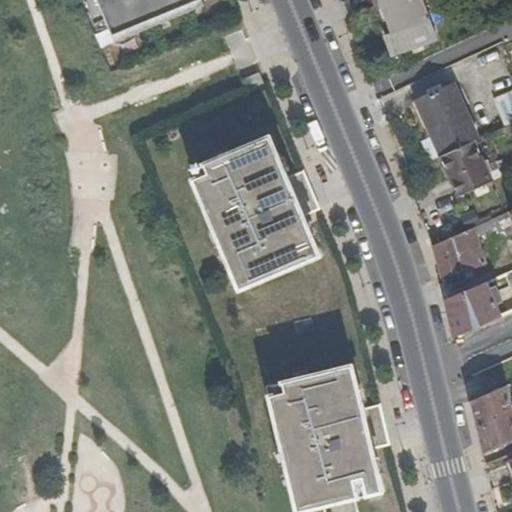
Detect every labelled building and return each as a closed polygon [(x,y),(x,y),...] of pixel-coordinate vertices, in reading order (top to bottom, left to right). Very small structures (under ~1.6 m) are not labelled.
[(98,22),(109,19),(112,27),(117,37),(201,0),(91,0),(92,0),(98,22)] [(207,5),(205,0),(201,0),(117,37),(119,42),(207,5)] [(434,42),(420,0),(375,0),(395,56),(434,42)] [(109,19),(98,22),(101,30),(112,27),(109,19)] [(459,87),(424,103),(449,156),(478,142),(483,140),(459,87)] [(511,104),(503,109),(511,127),(511,126),(511,104)] [(235,271),(243,268),(251,285),(321,255),(305,216),(321,209),(311,185),(305,171),(288,178),(272,138),(207,165),(211,174),(196,180),(217,230),(223,244),(235,271)] [(468,195),(497,183),(478,142),(449,156),(468,195)] [(211,174),(207,165),(193,171),(196,180),(211,174)] [(511,210),(445,240),(435,244),(438,256),(444,280),(464,271),(468,273),(487,263),(478,232),(498,223),(502,230),(508,227),(511,234),(511,233),(511,210)] [(223,244),(217,230),(211,233),(217,247),(223,244)] [(243,289),(251,285),(243,268),(235,271),(243,289)] [(504,317),(489,282),(449,300),(453,317),(458,338),(504,317)] [(354,366),(286,382),(288,392),(273,396),(285,449),(289,463),(295,492),(304,490),(308,509),(383,491),(373,448),(391,444),(386,424),(382,405),(364,409),(354,366)] [(288,392),(286,382),(270,385),(273,396),(288,392)] [(478,422),(486,453),(511,442),(511,387),(511,384),(473,401),(478,422)] [(289,463),(285,449),(279,451),(282,465),(289,463)] [(304,490),(295,492),(300,511),(308,509),(304,490)]
